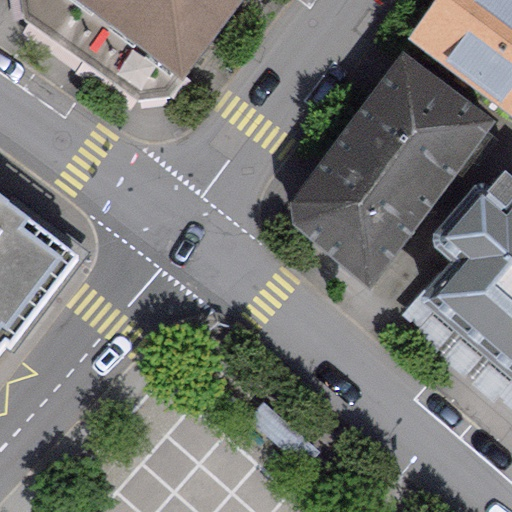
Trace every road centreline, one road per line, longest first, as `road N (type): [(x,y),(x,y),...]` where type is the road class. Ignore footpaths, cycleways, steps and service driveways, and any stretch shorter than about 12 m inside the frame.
road 1 (secondary): [(511,510),(180,230)]
road 2 (residential): [(356,0),(180,230)]
road 3 (residential): [(180,230),(112,325),(0,453)]
road 4 (secondary): [(180,230),(0,103)]
